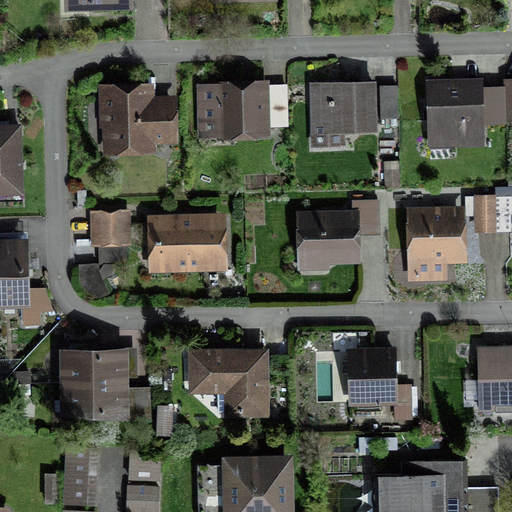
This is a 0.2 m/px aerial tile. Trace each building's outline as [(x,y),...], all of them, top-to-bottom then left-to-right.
[(135,0),(70,0),(71,19),(136,17),(135,0)] [(483,84),(425,88),(430,151),(487,147),(483,84)] [(263,86),(200,87),(201,135),(264,134),(263,86)] [(381,86),(314,88),(317,151),(354,150),(353,137),(383,136),(381,86)] [(285,87),(272,87),(272,123),(286,123),(285,87)] [(161,90),(105,94),(110,158),(187,152),(183,102),(162,103),(161,90)] [(400,91),(384,92),(386,127),(401,126),(400,91)] [(26,127),(0,128),(0,200),(30,199),(26,127)] [(493,228),(494,197),(479,197),(478,227),(493,228)] [(511,197),(494,197),(493,228),(510,228),(510,213),(511,213),(511,197)] [(461,210),(411,212),(414,281),(448,280),(448,259),(463,259),(461,210)] [(133,216),(96,217),(97,252),(134,251),(133,216)] [(355,216),(300,216),(300,260),(355,260),(355,216)] [(230,221),(154,225),(156,267),(232,264),(230,221)] [(0,244),(0,312),(19,312),(20,331),(38,331),(38,317),(46,317),(45,295),(33,295),(31,243),(0,244)] [(98,265),(80,266),(81,281),(89,290),(98,295),(107,291),(98,265)] [(511,348),(483,350),(486,415),(511,413),(511,348)] [(65,383),(121,382),(121,352),(64,353),(65,383)] [(409,352),(352,354),(354,406),(410,405),(409,352)] [(272,355),(198,355),(199,395),(233,394),(234,419),(272,419),(272,355)] [(121,382),(65,383),(65,413),(122,412),(121,382)] [(99,449),(67,447),(64,503),(96,505),(99,449)] [(161,451),(131,450),(130,480),(160,480),(161,451)] [(290,511),(290,462),(206,463),(206,502),(228,502),(228,511),(290,511)] [(406,478),(378,479),(379,511),(475,511),(473,462),(406,465),(406,478)] [(158,511),(160,486),(129,485),(128,511),(158,511)]
